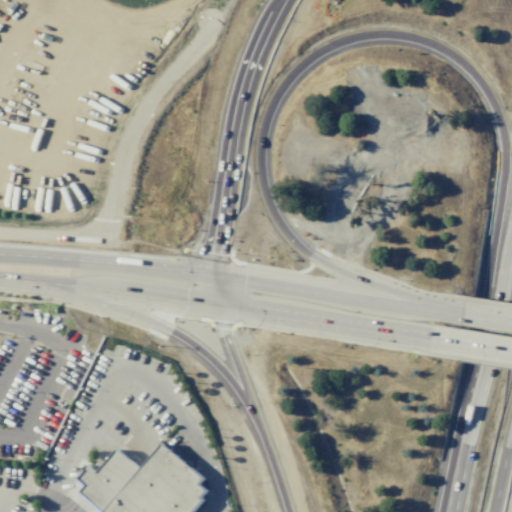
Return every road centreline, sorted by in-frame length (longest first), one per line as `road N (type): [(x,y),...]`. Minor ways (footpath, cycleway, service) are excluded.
road 1 (motorway): [(463,314),(328,264),(289,231),(267,185),(268,123),(280,96),(328,49),(389,36),(456,59),(492,101),(506,166),(477,378)]
road 2 (residential): [(0,232),(72,237),(100,222),(135,123),(216,21)]
road 3 (motorway): [(1,279),(122,315),(192,347),(260,425)]
road 4 (motorway): [(511,215),(448,511)]
road 5 (motorway): [(290,0),(258,61),(210,278)]
road 6 (secondary): [(463,314),(210,278)]
road 7 (motorway): [(219,305),(288,511)]
road 8 (primary): [(219,305),(430,338)]
road 9 (secondary): [(73,286),(219,305)]
road 10 (secondary): [(210,278),(78,260)]
